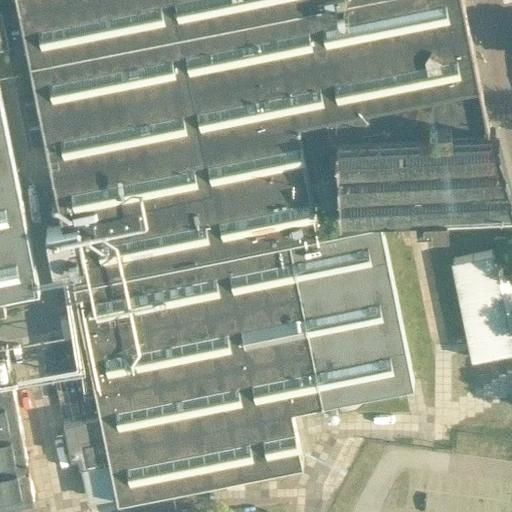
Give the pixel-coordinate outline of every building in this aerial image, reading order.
[(337,143),(337,136),(490,128),(464,0),(0,0),(0,45),(26,40),(63,221),(46,224),(53,261),(70,258),(81,312),(61,316),(65,335),(85,331),(92,366),(56,372),(60,399),(73,396),(77,416),(64,419),(71,453),(108,446),(118,495),(303,457),(292,403),(414,379),(381,216),(321,228),(305,150),(337,143)] [(0,86),(0,312),(7,311),(3,291),(40,284),(0,86)] [(25,104),(28,119),(38,117),(35,102),(25,104)] [(33,144),(43,142),(40,126),(30,128),(33,144)] [(490,128),(337,136),(337,143),(340,208),(400,205),(400,216),(418,215),(418,225),(424,225),(426,222),(426,217),(447,216),(447,204),(493,202),(507,201),(511,201),(511,200),(511,179),(499,128),(495,128),(490,128)] [(453,257),(473,357),(511,348),(511,341),(493,249),(453,257)] [(7,342),(0,343),(0,496),(34,491),(7,342)]
